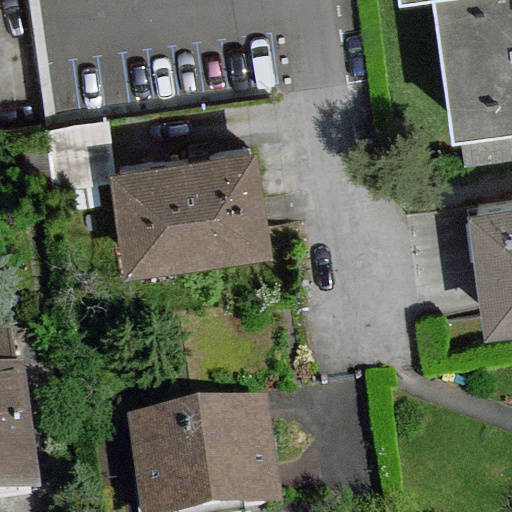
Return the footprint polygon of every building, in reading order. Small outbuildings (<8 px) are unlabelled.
[(23,0),(30,47),(184,26),(180,0),(23,0)] [(511,0),(440,0),(457,120),(511,113),(511,0)] [(116,172),(114,163),(111,140),(108,115),(21,127),(28,184),(116,172)] [(511,130),(462,138),(465,160),(511,153),(511,130)] [(248,143),(114,163),(116,172),(128,254),(261,235),(248,143)] [(473,206),(486,310),(511,307),(511,193),(472,198),(473,206)] [(0,493),(29,490),(7,335),(0,335),(0,493)] [(133,429),(143,511),(215,511),(269,505),(257,413),(133,429)]
